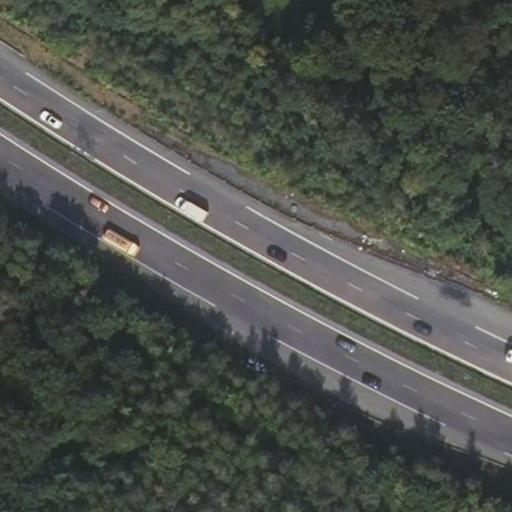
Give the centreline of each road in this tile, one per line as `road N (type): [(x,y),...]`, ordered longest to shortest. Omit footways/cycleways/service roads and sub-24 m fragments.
road 1 (trunk): [(0,156),(216,299),(511,450)]
road 2 (trunk): [(511,369),(301,262),(52,119),(0,80)]
